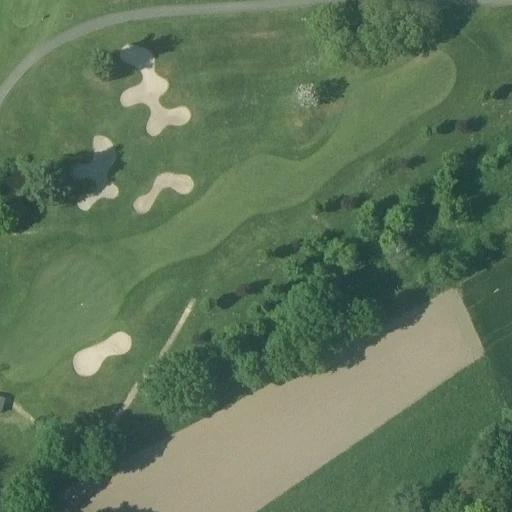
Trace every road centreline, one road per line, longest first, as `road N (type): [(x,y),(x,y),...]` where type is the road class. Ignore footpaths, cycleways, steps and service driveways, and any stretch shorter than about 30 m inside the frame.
road 1 (track): [(0,498),(48,492),(511,246)]
road 2 (track): [(55,502),(511,262)]
road 3 (track): [(337,0),(113,22),(38,55),(0,95)]
